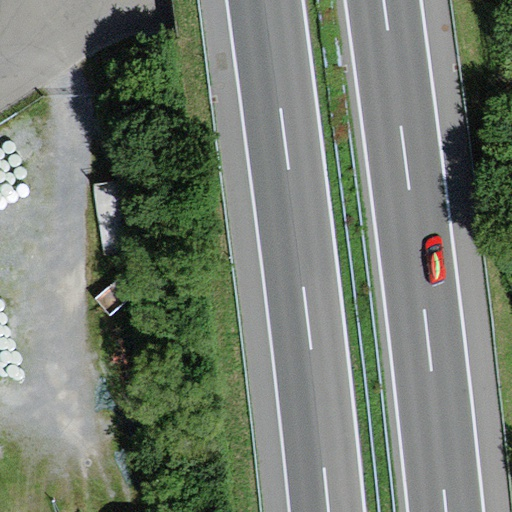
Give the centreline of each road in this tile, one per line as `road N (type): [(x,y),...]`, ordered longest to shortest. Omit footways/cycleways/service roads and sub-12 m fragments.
road 1 (motorway): [(447,511),(382,0)]
road 2 (motorway): [(262,0),(322,511)]
